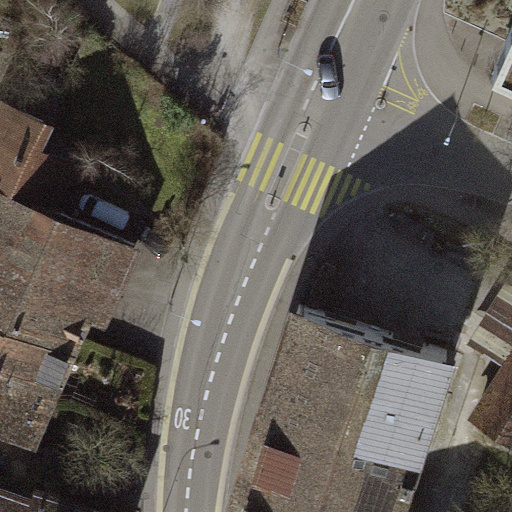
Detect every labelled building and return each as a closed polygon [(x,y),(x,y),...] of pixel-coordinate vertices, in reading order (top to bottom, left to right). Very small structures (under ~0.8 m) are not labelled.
[(511,25),(493,69),(511,77),(511,25)] [(0,257),(30,270),(58,210),(44,203),(63,162),(29,148),(41,114),(56,94),(14,76),(0,107),(0,257)] [(133,242),(58,210),(30,270),(0,257),(0,324),(12,330),(15,324),(60,345),(77,311),(97,282),(111,287),(133,242)] [(300,303),(234,511),(391,511),(448,348),(300,303)] [(37,396),(60,345),(15,324),(12,330),(0,324),(0,425),(22,435),(37,396)] [(511,359),(476,416),(511,439),(511,359)] [(17,511),(0,506),(0,511),(93,511),(35,493),(28,511),(17,511)]
